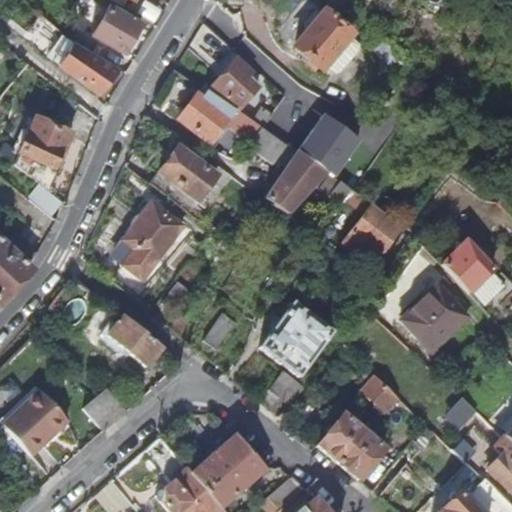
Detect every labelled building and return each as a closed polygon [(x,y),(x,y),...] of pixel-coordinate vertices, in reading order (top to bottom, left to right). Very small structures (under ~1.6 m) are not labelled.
[(123,12),(138,20),(141,13),(123,3),(119,1),(117,0),(115,0),(113,6),(123,12)] [(123,12),(106,3),(89,34),(124,52),(140,21),(138,20),(123,12)] [(323,72),(327,69),(336,76),(342,75),(360,53),(360,47),(350,39),(352,37),(324,14),(321,17),(315,12),(302,27),(308,33),(295,49),(323,72)] [(235,52),(215,33),(201,49),(221,68),(235,52)] [(99,94),(121,67),(74,40),(57,60),(73,72),(99,94)] [(395,67),(403,57),(386,44),(377,54),(395,67)] [(214,87),(239,111),(259,89),(249,79),(253,75),(238,61),(214,87)] [(250,122),(207,93),(203,100),(195,95),(180,119),(213,142),(229,120),(255,138),(261,129),(250,122)] [(66,125),(76,104),(64,99),(54,119),(66,125)] [(259,111),(250,122),(261,129),(262,130),(271,118),(259,111)] [(17,168),(45,189),(51,194),(61,171),(55,168),(61,155),(64,156),(73,136),(36,120),(21,155),(24,157),(17,168)] [(314,128),(297,153),(323,171),(340,146),(314,128)] [(297,153),(291,148),(262,130),(261,129),(255,138),(286,169),(297,153)] [(229,175),(203,156),(198,164),(177,148),(149,185),(185,213),(193,202),(202,209),(229,175)] [(286,169),(264,198),(286,214),(326,173),(323,171),(297,153),(286,169)] [(344,206),(356,193),(354,191),(334,178),(322,192),(344,206)] [(49,218),(59,204),(34,186),(24,200),(49,218)] [(113,258),(140,279),(180,227),(149,204),(123,238),(126,240),(113,258)] [(378,257),(401,228),(373,206),(350,236),(358,242),(354,247),(370,259),(374,254),(378,257)] [(0,302),(8,294),(30,269),(28,267),(40,246),(13,232),(3,248),(0,244),(0,302)] [(440,266),(468,294),(469,293),(489,272),(492,268),(465,241),(440,266)] [(501,284),(489,272),(469,293),(480,305),(501,284)] [(366,297),(377,279),(369,274),(359,293),(366,297)] [(162,305),(174,315),(190,294),(178,285),(162,305)] [(399,322),(430,355),(465,319),(435,287),(399,322)] [(261,347),(298,379),(334,336),(295,304),(261,347)] [(202,340),(215,350),(235,325),(223,315),(202,340)] [(161,348),(122,317),(108,336),(145,367),(161,348)] [(355,345),(348,353),(358,363),(365,355),(355,345)] [(269,392),(289,406),(304,391),(282,374),(269,392)] [(384,413),(396,398),(375,379),(362,394),(384,413)] [(95,401),(116,422),(126,414),(106,391),(95,401)] [(4,424),(33,456),(67,424),(37,392),(4,424)] [(473,412),(460,399),(452,408),(466,421),(473,412)] [(84,412),(103,434),(116,422),(95,401),(84,412)] [(338,423),(311,453),(356,488),(381,457),(338,423)] [(511,424),(501,437),(511,447),(511,424)] [(421,450),(435,434),(426,425),(412,441),(421,450)] [(249,452),(234,435),(190,472),(205,490),(249,452)] [(508,492),(511,488),(511,447),(501,437),(492,447),(499,454),(485,470),(508,492)] [(257,461),(249,452),(205,490),(223,509),(266,471),(262,467),(265,464),(261,458),(257,461)] [(190,472),(186,469),(155,496),(169,511),(225,511),(223,509),(205,490),(190,472)] [(485,511),(506,511),(510,508),(479,480),(466,494),(485,511)] [(111,482),(97,495),(112,511),(128,511),(134,507),(111,482)] [(438,511),(475,511),(457,494),(438,511)] [(325,511),(315,498),(296,511),(325,511)]
